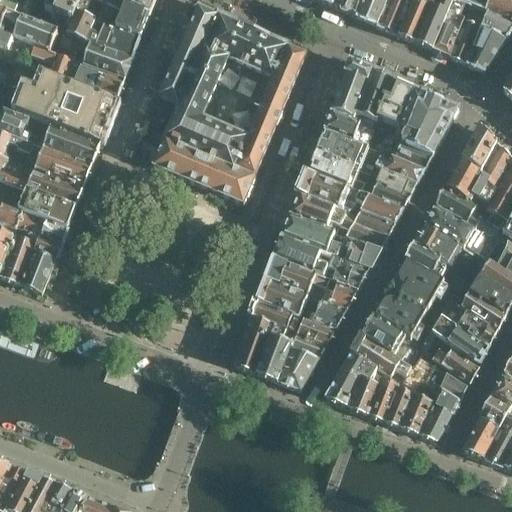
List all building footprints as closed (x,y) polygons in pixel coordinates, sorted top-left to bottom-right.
[(0,0),(0,12),(14,18),(15,17),(20,6),(5,0),(0,0)] [(52,16),(59,0),(50,0),(45,13),(52,16)] [(72,24),(82,0),(59,0),(52,16),(72,24)] [(87,45),(96,24),(106,0),(82,0),(72,24),(66,37),(87,45)] [(117,32),(127,10),(131,0),(106,0),(96,24),(117,32)] [(148,19),(155,0),(131,0),(127,10),(148,19)] [(334,12),(339,0),(314,0),(313,3),(334,12)] [(365,0),(339,0),(334,12),(356,22),(365,0)] [(377,31),(390,0),(365,0),(356,22),(377,31)] [(398,40),(398,39),(415,0),(390,0),(377,31),(398,40)] [(415,47),(432,8),(436,0),(415,0),(398,39),(415,47)] [(432,54),(455,3),(448,0),(441,0),(437,10),(432,8),(415,47),(432,54)] [(484,15),(490,0),(482,0),(480,0),(466,0),(463,7),(472,10),(481,14),(484,15)] [(511,0),(499,0),(498,3),(492,0),(490,0),(484,15),(489,18),(511,27),(511,0)] [(449,61),(465,26),(472,10),(463,7),(455,3),(432,54),(449,61)] [(255,180),(264,157),(265,157),(270,144),(276,129),(277,129),(277,127),(278,126),(277,126),(281,118),(281,117),(282,115),(293,88),(307,57),(303,55),(303,56),(291,51),(291,50),(288,49),(288,48),(288,47),(219,17),(216,16),(215,17),(201,10),(202,10),(198,9),(159,99),(179,108),(164,142),(165,142),(255,180)] [(140,40),(148,19),(127,10),(117,32),(140,40)] [(2,31),(5,23),(19,29),(14,41),(35,50),(50,55),(59,33),(15,17),(14,18),(0,12),(0,35),(3,37),(5,33),(2,31)] [(466,68),(482,33),(489,18),(484,15),(481,14),(474,30),(465,26),(449,61),(466,68)] [(505,43),(511,33),(511,27),(489,18),(482,33),(505,43)] [(140,40),(117,32),(96,24),(87,45),(132,62),(140,40)] [(483,76),(505,43),(482,33),(466,68),(483,76)] [(3,37),(0,35),(0,48),(8,52),(12,41),(3,37)] [(87,45),(66,37),(65,36),(56,58),(70,63),(73,55),(87,60),(83,68),(124,84),(124,83),(125,82),(132,62),(87,45)] [(116,105),(124,84),(83,68),(70,63),(56,58),(50,55),(35,50),(32,59),(49,67),(54,66),(49,79),(65,85),(69,73),(78,77),(74,89),(116,105)] [(354,125),(372,76),(350,67),(342,87),(337,85),(333,97),(338,99),(332,115),(354,125)] [(397,137),(414,95),(413,95),(393,86),(392,85),(372,76),(354,125),(373,133),(375,129),(397,137)] [(100,148),(116,105),(74,89),(65,85),(49,79),(45,78),(37,98),(25,93),(16,116),(31,122),(53,131),(100,148)] [(511,104),(511,83),(503,96),(511,104)] [(447,134),(456,119),(456,118),(456,117),(456,116),(456,115),(455,114),(455,113),(454,113),(414,95),(397,137),(394,144),(433,161),(447,134)] [(0,134),(92,169),(99,149),(100,149),(100,148),(53,131),(48,144),(26,135),(31,122),(16,116),(3,111),(0,118),(0,134)] [(373,133),(354,125),(332,115),(324,134),(366,150),(373,133)] [(482,176),(497,149),(480,132),(465,158),(462,156),(458,163),(461,165),(482,176)] [(84,191),(92,169),(0,134),(0,158),(4,160),(9,146),(41,158),(36,172),(84,191)] [(382,156),(366,150),(324,134),(316,155),(355,171),(360,156),(364,158),(362,161),(374,166),(370,176),(371,177),(375,170),(382,156)] [(255,180),(165,142),(153,170),(240,207),(244,208),(247,199),(248,200),(248,199),(252,189),(255,180)] [(425,174),(433,161),(394,144),(388,158),(396,162),(425,174)] [(490,207),(511,167),(511,165),(497,149),(482,176),(461,165),(447,191),(472,204),(475,199),(490,207)] [(349,185),(355,171),(316,155),(308,176),(357,196),(361,186),(354,183),(352,187),(349,185)] [(396,162),(388,158),(382,156),(375,170),(417,187),(425,174),(396,162)] [(0,183),(27,194),(75,212),(84,191),(36,172),(4,160),(0,158),(0,183)] [(505,223),(511,210),(511,167),(490,207),(487,213),(481,223),(495,232),(499,234),(505,223)] [(410,200),(417,187),(375,170),(371,177),(370,176),(361,198),(403,214),(410,200)] [(357,196),(308,176),(299,198),(337,213),(341,203),(354,209),(355,205),(359,196),(357,196)] [(126,214),(134,193),(121,188),(113,209),(126,214)] [(487,213),(472,204),(447,191),(437,209),(467,226),(465,228),(475,233),(476,232),(481,223),(487,213)] [(67,233),(75,212),(27,194),(20,213),(19,215),(24,217),(45,225),(67,233)] [(403,214),(361,198),(359,196),(355,205),(363,209),(360,215),(394,228),(403,214)] [(336,237),(339,229),(343,223),(346,216),(337,213),(299,198),(291,219),(336,237)] [(0,278),(24,217),(19,215),(20,213),(16,212),(14,205),(0,199),(0,207),(3,209),(0,216),(0,278)] [(497,246),(489,241),(476,232),(475,233),(465,228),(462,226),(459,227),(435,213),(425,231),(458,250),(464,253),(466,250),(475,256),(511,280),(511,258),(505,255),(507,252),(505,252),(497,246)] [(394,228),(360,215),(357,221),(346,216),(343,223),(387,241),(394,228)] [(34,255),(39,241),(45,225),(24,217),(0,278),(0,282),(20,290),(34,255)] [(346,241),(336,237),(291,219),(282,241),(332,260),(344,265),(350,251),(343,248),(346,241)] [(511,221),(503,237),(497,246),(505,252),(508,246),(509,242),(511,243),(511,221)] [(387,241),(343,223),(339,229),(350,233),(346,241),(380,254),(387,241)] [(495,232),(481,223),(476,232),(489,241),(495,232)] [(61,249),(67,233),(45,225),(39,241),(61,249)] [(458,250),(425,231),(414,250),(440,265),(447,269),(458,250)] [(55,264),(61,249),(39,241),(34,255),(55,264)] [(324,281),(332,260),(282,241),(275,262),(324,281)] [(369,274),(380,254),(346,241),(343,248),(350,251),(344,265),(369,274)] [(440,265),(414,250),(414,249),(405,264),(440,284),(445,274),(437,270),(440,265)] [(54,281),(60,265),(55,264),(34,255),(20,290),(42,299),(45,289),(50,291),(52,286),(47,284),(49,279),(54,281)] [(511,280),(475,256),(458,288),(467,294),(506,319),(511,309),(511,280)] [(357,294),(369,274),(344,265),(332,260),(324,281),(329,283),(357,294)] [(324,281),(275,262),(274,262),(266,284),(307,299),(309,294),(323,299),(329,283),(324,281)] [(213,266),(203,263),(200,270),(209,274),(213,266)] [(406,342),(438,287),(440,284),(405,264),(405,265),(373,320),(406,342)] [(321,305),(307,299),(266,284),(266,283),(258,305),(301,322),(307,324),(310,316),(315,319),(321,305)] [(346,314),(357,294),(329,283),(323,299),(321,305),(346,314)] [(506,319),(467,294),(464,301),(454,296),(449,304),(450,304),(498,335),(506,319)] [(498,335),(450,304),(441,320),(489,352),(498,335)] [(301,322),(258,305),(252,320),(275,329),(296,337),(301,322)] [(334,335),(346,315),(346,314),(321,305),(315,319),(310,316),(307,324),(334,335)] [(256,379),(275,329),(252,320),(238,358),(234,370),(256,379)] [(421,353),(406,342),(373,320),(362,339),(409,371),(421,353)] [(489,352),(441,320),(432,336),(480,369),(489,352)] [(326,349),(334,335),(307,324),(301,322),(296,337),(326,349)] [(277,387),(290,353),(318,364),(326,349),(296,337),(275,329),(256,379),(277,387)] [(0,346),(46,364),(52,350),(0,330),(0,346)] [(409,371),(362,339),(351,358),(377,373),(386,379),(400,387),(415,395),(417,388),(431,368),(421,361),(413,373),(409,371)] [(300,395),(312,373),(318,364),(290,353),(277,387),(300,395)] [(478,372),(476,371),(451,354),(447,361),(439,355),(433,364),(468,389),(478,372)] [(347,413),(361,383),(370,387),(377,373),(351,358),(351,359),(348,357),(340,370),(343,372),(341,376),(338,374),(321,403),(347,413)] [(466,393),(446,379),(431,368),(417,388),(429,394),(437,398),(438,395),(459,407),(466,393)] [(368,421),(386,379),(377,373),(370,387),(361,383),(347,413),(348,414),(368,421)] [(384,427),(400,387),(386,379),(368,421),(384,427)] [(511,413),(511,412),(511,389),(502,384),(492,402),(511,413)] [(400,433),(415,395),(400,387),(384,427),(400,433)] [(418,440),(432,408),(424,404),(429,394),(417,388),(415,395),(400,433),(418,440)] [(448,426),(451,420),(459,407),(438,395),(437,398),(432,408),(418,440),(436,447),(444,434),(447,436),(451,428),(448,426)] [(500,435),(511,413),(492,402),(480,424),(500,435)] [(511,458),(511,412),(511,413),(500,435),(483,464),(503,472),(504,472),(511,458)] [(500,435),(480,424),(462,456),(483,464),(500,435)] [(0,511),(8,511),(27,478),(12,473),(0,469),(0,511)] [(26,511),(42,483),(44,479),(39,477),(38,482),(27,478),(8,511),(26,511)] [(44,511),(47,506),(57,489),(42,483),(26,511),(44,511)] [(57,511),(63,511),(73,496),(57,489),(47,506),(57,511)] [(83,511),(89,502),(73,496),(63,511),(83,511)] [(44,511),(124,511),(109,506),(107,509),(89,502),(83,511),(57,511),(47,506),(44,511)]
